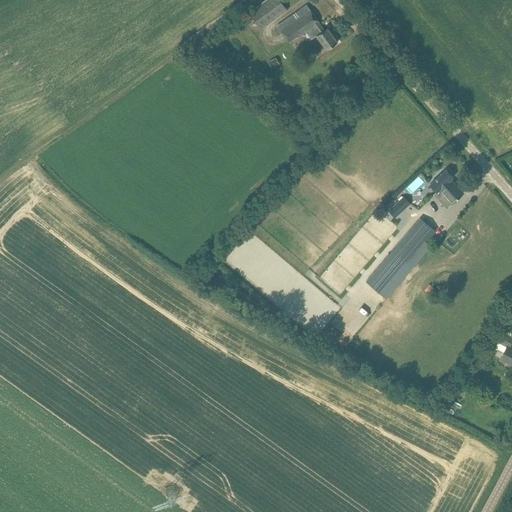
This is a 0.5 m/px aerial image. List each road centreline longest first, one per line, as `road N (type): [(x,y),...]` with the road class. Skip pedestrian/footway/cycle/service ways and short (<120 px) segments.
road 1 (track): [(0,181),(247,0)]
road 2 (unclassified): [(511,195),(339,0)]
